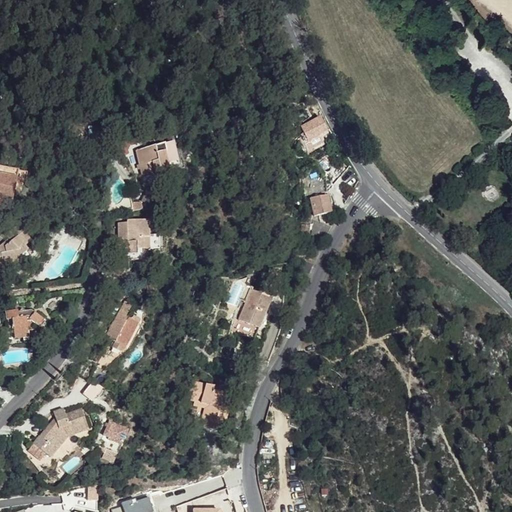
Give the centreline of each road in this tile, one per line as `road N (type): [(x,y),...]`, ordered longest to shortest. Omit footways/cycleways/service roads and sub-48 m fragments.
road 1 (residential): [(378,185),(330,263),(254,427),(258,511)]
road 2 (secondary): [(280,0),(355,159),(378,185)]
road 3 (secondary): [(378,185),(511,315)]
road 4 (residential): [(0,422),(86,310)]
